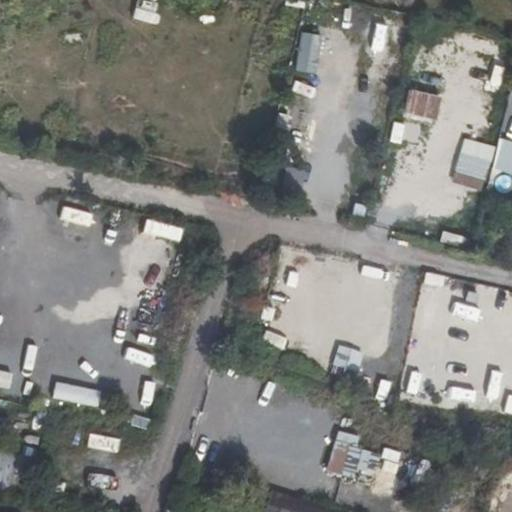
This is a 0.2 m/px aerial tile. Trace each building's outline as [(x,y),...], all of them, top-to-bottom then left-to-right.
[(152,24),(158,0),(137,0),(132,18),(152,24)] [(332,6),(330,20),(355,23),(357,10),(332,6)] [(26,15),(9,90),(51,100),(68,24),(26,15)] [(299,33),(296,71),(313,72),(316,34),(299,33)] [(407,90),(402,111),(433,118),(438,98),(407,90)] [(400,143),(422,144),(423,124),(402,122),(400,143)] [(462,150),(492,158),(497,140),(467,131),(462,150)] [(511,142),(497,137),(497,140),(492,158),(490,169),(511,175),(511,142)] [(459,152),(452,182),(482,189),(489,160),(459,152)] [(0,451),(0,493),(31,500),(47,411),(23,407),(15,454),(0,451)] [(186,464),(180,485),(223,498),(229,478),(186,464)] [(329,511),(267,492),(260,511),(329,511)]
